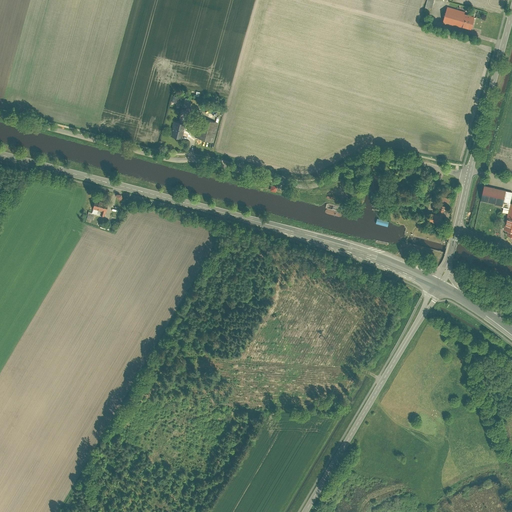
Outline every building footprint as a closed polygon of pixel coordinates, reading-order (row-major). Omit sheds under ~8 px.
[(427,0),(426,7),(432,9),(434,0),(427,0)] [(466,12),(448,6),(442,24),(461,29),(462,26),(472,29),(476,16),(465,13),(466,12)] [(196,99),(186,96),(184,104),(194,107),(196,99)] [(201,118),(196,137),(213,141),(218,122),(201,118)] [(186,123),(176,121),(172,135),(183,138),(186,123)] [(507,191),(485,186),(481,201),(503,206),(507,191)] [(110,202),(97,199),(94,207),(104,210),(103,214),(106,215),(110,202)] [(440,204),(439,213),(433,213),(432,220),(444,222),(446,205),(440,204)] [(390,215),(378,211),(376,217),(388,221),(390,215)]
